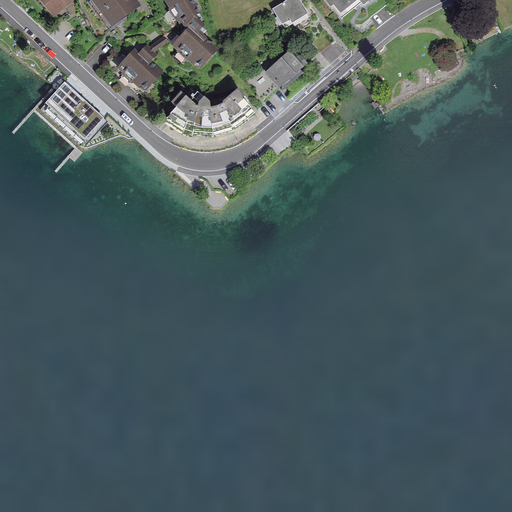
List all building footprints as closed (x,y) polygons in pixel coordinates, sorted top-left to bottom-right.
[(71,1),(70,0),(43,0),(54,14),(71,1)] [(138,5),(134,0),(96,0),(94,2),(111,25),(138,5)] [(219,48),(200,31),(205,23),(197,15),(202,11),(195,0),(165,0),(180,25),(182,23),(186,29),(172,45),(199,70),(219,48)] [(308,14),(299,0),(291,0),(274,10),(285,27),(308,14)] [(325,0),(340,18),(361,2),(363,5),(370,0),(325,0)] [(473,10),(458,13),(460,22),(474,19),(473,10)] [(148,45),(140,54),(149,62),(157,53),(155,51),(163,45),(157,40),(149,46),(148,45)] [(265,72),(282,90),(303,71),(301,68),(307,63),(293,47),(265,72)] [(140,54),(135,51),(119,69),(145,92),(161,73),(149,62),(140,54)] [(83,141),(86,144),(108,121),(65,81),(39,109),(79,146),(83,141)] [(166,118),(183,131),(193,135),(214,136),(233,131),(249,120),(256,114),(237,87),(223,101),(218,104),(211,106),(211,100),(204,95),(198,101),(198,105),(181,91),(171,101),(177,106),(166,118)]
